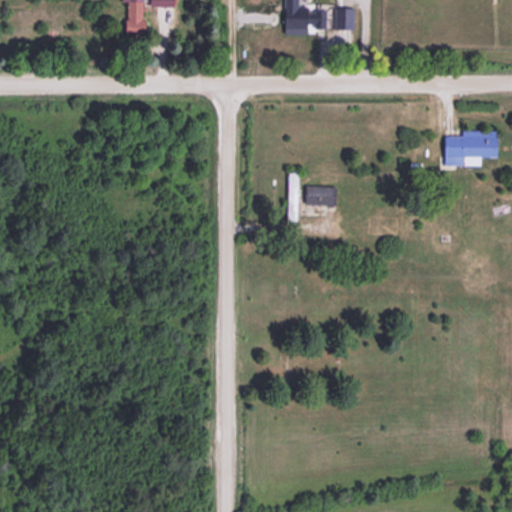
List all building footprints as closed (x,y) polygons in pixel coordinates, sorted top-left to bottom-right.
[(140,3),(171,4),(171,0),(119,0),(119,33),(140,33),(140,3)] [(325,28),(325,5),(281,5),(281,32),(305,32),(305,28),(325,28)] [(496,131),(440,130),(440,155),(495,155),(496,131)] [(295,220),(295,170),(284,170),(284,220),(295,220)] [(336,184),(299,184),(299,203),(336,203),(336,184)] [(509,210),(507,201),(489,206),(491,214),(509,210)]
